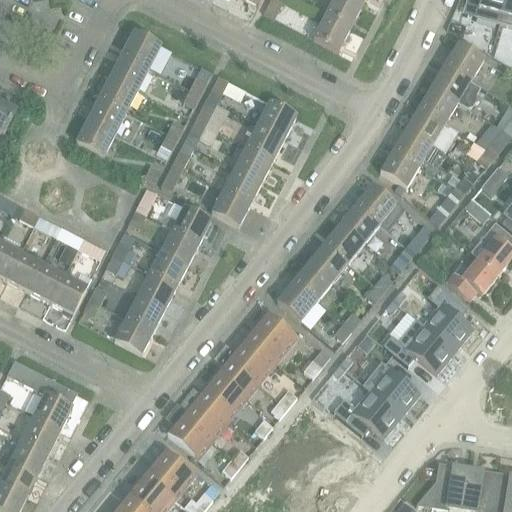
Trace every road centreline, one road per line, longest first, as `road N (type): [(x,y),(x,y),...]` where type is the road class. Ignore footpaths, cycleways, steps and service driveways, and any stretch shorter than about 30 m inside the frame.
road 1 (residential): [(153,400),(380,114)]
road 2 (residential): [(380,114),(159,0)]
road 3 (residential): [(0,66),(60,97),(112,0)]
road 4 (residential): [(153,400),(0,320)]
road 5 (residential): [(60,511),(153,400)]
road 6 (residential): [(380,114),(438,0)]
